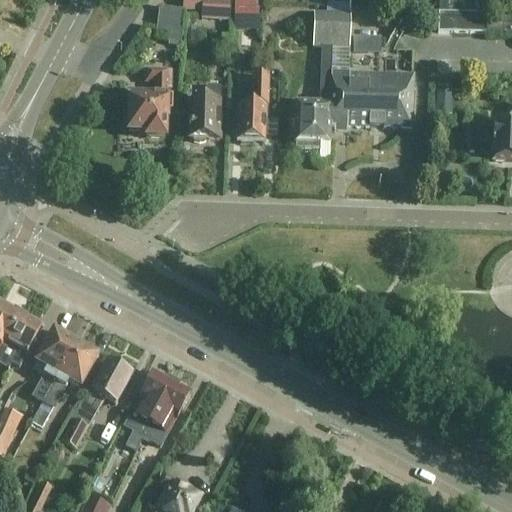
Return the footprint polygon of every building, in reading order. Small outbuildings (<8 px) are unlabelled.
[(230,2),(199,0),(182,0),(182,13),(201,14),(200,22),(229,23),(230,2)] [(232,19),(245,19),(257,20),(258,5),(233,4),(232,19)] [(437,34),(486,35),(486,15),(437,14),(437,34)] [(313,16),(312,49),(348,50),(349,17),(313,16)] [(313,153),(313,145),(329,146),(330,128),(347,128),(349,76),(348,76),(349,51),(320,51),(318,105),(294,105),(293,145),(296,145),(296,153),(313,153)] [(153,86),(153,99),(128,98),(127,136),(145,136),(145,141),(164,141),(164,123),(166,123),(167,114),(171,114),(171,99),(166,99),(167,90),(170,90),(171,74),(145,73),(145,86),(153,86)] [(412,78),(349,76),(347,128),(411,130),(412,78)] [(250,108),(237,107),(237,110),(235,110),(235,124),(237,124),(237,143),(262,144),(262,122),(265,122),(266,81),(253,80),(253,94),(250,94),(250,108)] [(217,142),(217,123),(219,123),(220,104),(218,104),(219,90),(207,89),(206,105),(191,104),(191,122),(188,122),(188,142),(193,142),(193,144),(200,145),(204,145),(205,142),(217,142)] [(491,150),(493,150),(492,162),(511,163),(511,108),(511,109),(511,129),(491,129),(491,131),(480,131),(479,146),(491,146),(491,150)] [(0,355),(22,315),(0,302),(0,355)] [(11,365),(19,369),(26,356),(26,357),(43,327),(22,315),(0,355),(0,364),(8,369),(11,365)] [(32,400),(41,405),(42,406),(73,349),(66,345),(68,342),(54,334),(36,366),(47,372),(32,400)] [(41,431),(52,411),(67,384),(79,390),(97,358),(83,351),(81,353),(73,349),(42,406),(41,405),(31,425),(41,431)] [(93,395),(86,408),(96,413),(103,401),(114,407),(130,379),(107,367),(92,395),(93,395)] [(147,406),(136,426),(129,440),(138,445),(142,439),(171,386),(152,376),(139,402),(147,406)] [(188,396),(171,386),(142,439),(151,444),(166,417),(175,421),(188,396)] [(72,424),(60,444),(74,452),(86,432),(72,424)] [(0,458),(3,460),(9,446),(13,438),(3,432),(0,431),(0,458)] [(148,508),(155,511),(193,511),(200,500),(173,486),(174,483),(164,478),(148,508)] [(26,511),(39,511),(49,492),(39,486),(26,511)] [(88,499),(81,511),(109,511),(111,510),(88,499)]
